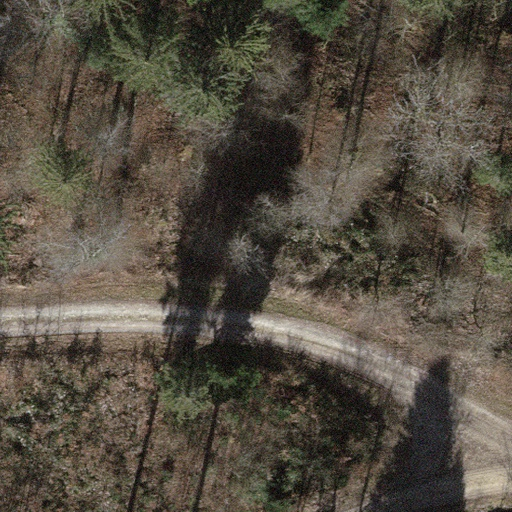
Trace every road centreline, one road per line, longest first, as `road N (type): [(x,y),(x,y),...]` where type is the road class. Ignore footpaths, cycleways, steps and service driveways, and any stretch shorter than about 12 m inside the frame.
road 1 (track): [(0,318),(153,316),(369,378),(511,436)]
road 2 (track): [(511,437),(351,511)]
